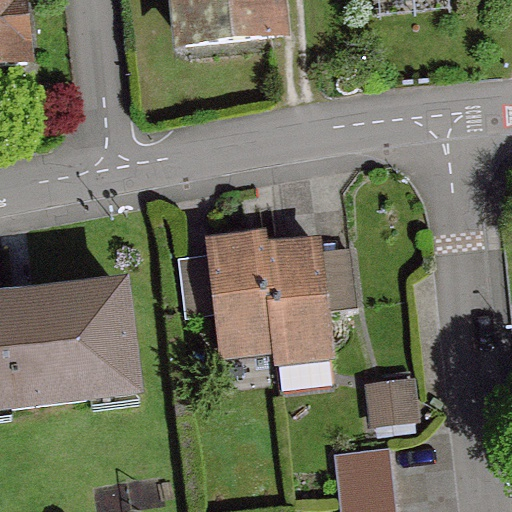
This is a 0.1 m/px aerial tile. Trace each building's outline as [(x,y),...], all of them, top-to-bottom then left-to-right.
[(0,0),(0,67),(21,66),(14,0),(0,0)] [(175,0),(181,48),(271,39),(267,0),(175,0)] [(204,250),(205,261),(216,354),(268,348),(269,360),(272,359),(258,243),(204,250)] [(351,311),(347,279),(316,282),(313,249),(262,255),(260,243),(258,243),(272,359),(325,353),(320,314),(351,311)] [(0,412),(128,397),(116,296),(23,307),(24,315),(6,317),(4,300),(1,300),(2,310),(0,309),(0,412)] [(366,398),(370,427),(410,422),(406,393),(366,398)] [(329,457),(332,486),(389,479),(385,450),(329,457)] [(389,479),(332,486),(335,511),(347,511),(392,507),(389,479)]
